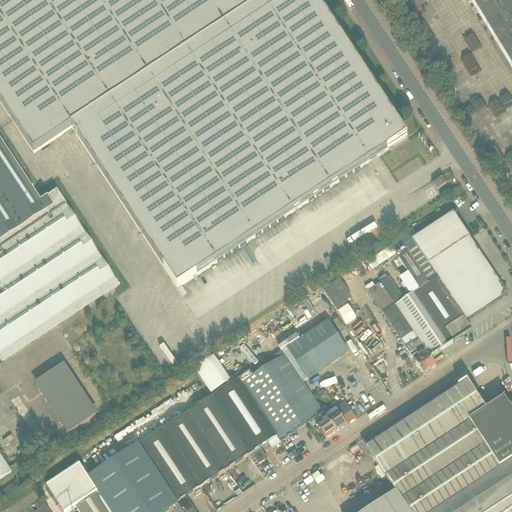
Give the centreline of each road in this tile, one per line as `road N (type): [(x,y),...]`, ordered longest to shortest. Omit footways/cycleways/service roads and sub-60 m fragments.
road 1 (unclassified): [(237,511),(499,340)]
road 2 (tertiary): [(511,236),(357,0)]
